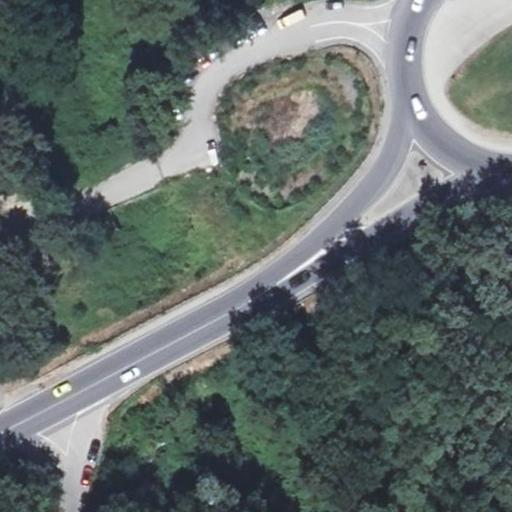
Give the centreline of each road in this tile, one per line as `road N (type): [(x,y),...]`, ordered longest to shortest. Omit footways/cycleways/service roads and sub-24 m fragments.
road 1 (primary): [(0,437),(304,267)]
road 2 (primary): [(304,267),(494,174)]
road 3 (primary): [(410,116),(377,183),(304,267)]
road 4 (primary): [(418,0),(401,37),(410,116)]
